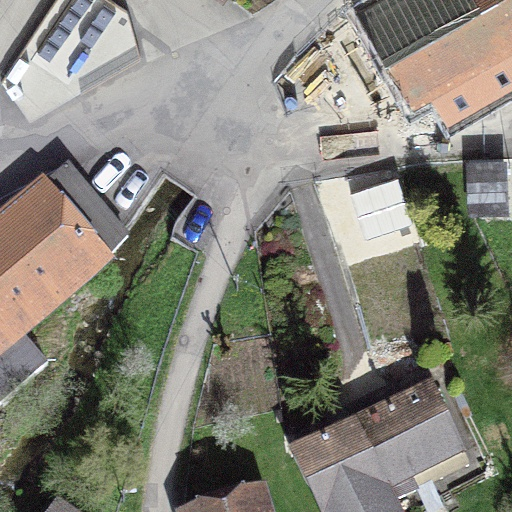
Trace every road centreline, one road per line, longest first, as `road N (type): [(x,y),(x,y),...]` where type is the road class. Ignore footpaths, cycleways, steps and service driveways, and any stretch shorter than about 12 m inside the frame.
road 1 (residential): [(242,94),(167,511)]
road 2 (residential): [(242,94),(429,125),(511,122)]
road 3 (residential): [(0,119),(242,94)]
